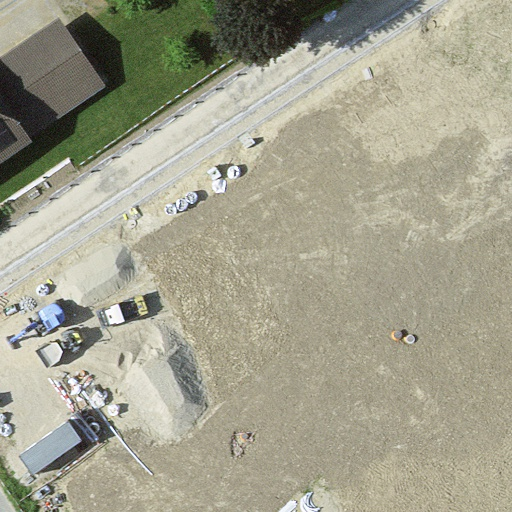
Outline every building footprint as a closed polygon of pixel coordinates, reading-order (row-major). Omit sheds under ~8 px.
[(96,89),(53,26),(0,61),(0,160),(27,143),(23,138),(96,89)] [(409,90),(340,131),(406,239),(447,214),(414,160),(442,143),(409,90)] [(275,176),(206,217),(271,325),(312,300),(280,245),(307,229),(275,176)] [(92,280),(23,322),(88,429),(129,404),(96,350),(124,334),(92,280)] [(176,293),(154,306),(180,350),(202,337),(176,293)] [(511,458),(509,453),(511,450),(511,363),(435,409),(494,511),(500,511),(511,505),(511,458)] [(266,501),(272,511),(404,511),(363,443),(266,501)] [(49,511),(80,511),(111,493),(89,459),(37,493),(49,511)] [(272,511),(266,501),(247,511),(272,511)]
